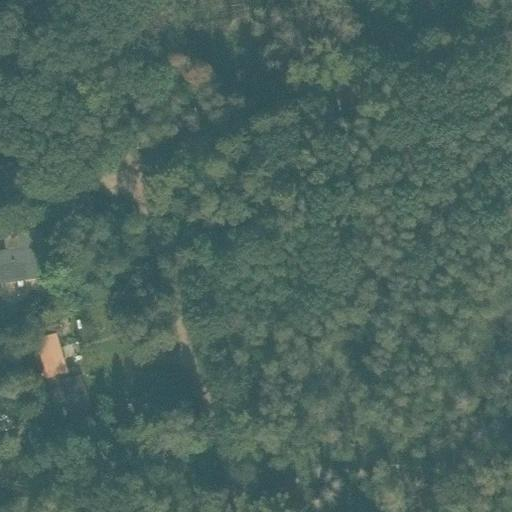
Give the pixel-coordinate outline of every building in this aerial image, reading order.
[(8,252),(0,252),(0,285),(49,278),(42,231),(5,237),(8,252)] [(43,297),(45,311),(59,309),(57,295),(43,297)] [(62,336),(59,326),(42,330),(44,339),(35,342),(49,391),(48,391),(53,406),(66,403),(76,437),(96,431),(80,378),(76,379),(73,369),(66,371),(56,337),(62,336)] [(141,398),(129,401),(137,426),(159,419),(153,399),(142,402),(141,398)] [(0,433),(23,428),(19,410),(6,413),(4,404),(0,404),(0,433)] [(0,467),(10,465),(4,437),(0,437),(0,467)]
